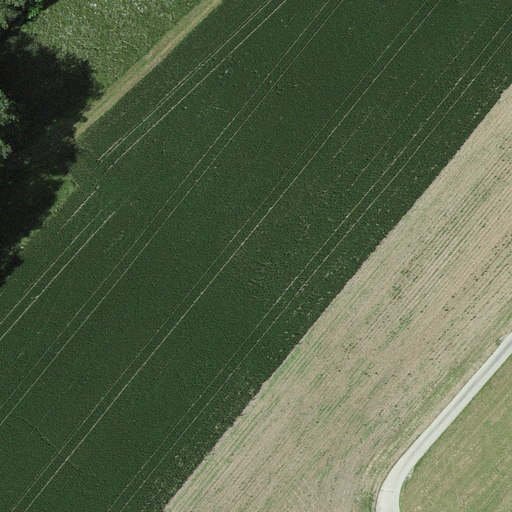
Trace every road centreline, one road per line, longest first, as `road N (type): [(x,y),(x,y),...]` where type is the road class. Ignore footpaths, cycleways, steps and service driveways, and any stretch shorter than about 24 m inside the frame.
road 1 (track): [(193,0),(0,180)]
road 2 (unclassified): [(394,511),(390,498),(415,455),(511,343)]
